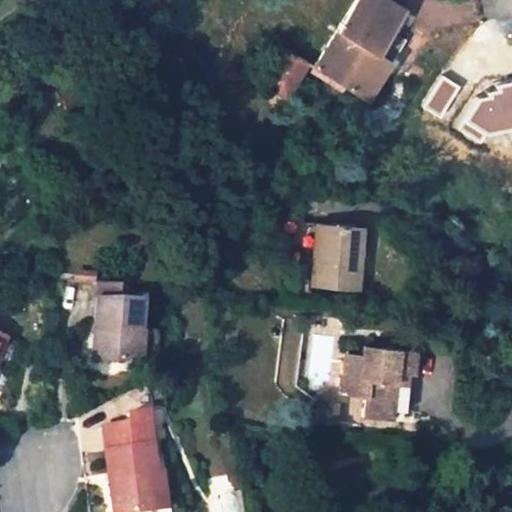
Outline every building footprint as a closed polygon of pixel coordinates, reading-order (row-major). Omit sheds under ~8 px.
[(409,14),(388,0),(354,0),(313,66),(344,85),(365,98),(403,38),(397,34),(409,14)] [(300,58),(282,47),(259,81),(282,95),(304,60),(300,58)] [(311,273),(315,223),(285,221),(283,241),(298,242),(296,272),(311,273)] [(351,231),(360,231),(360,226),(315,223),(311,273),(310,283),(356,286),(358,248),(349,247),(351,231)] [(363,248),(364,232),(360,231),(351,231),(349,247),(358,248),(363,248)] [(135,360),(136,331),(138,303),(118,302),(118,289),(95,288),(95,301),(93,358),(135,360)] [(144,331),(136,331),(135,360),(141,361),(144,331)] [(394,369),(405,370),(410,370),(412,350),(362,344),(361,354),(344,352),(340,392),(364,394),(363,414),(390,416),(390,409),(394,369)] [(390,409),(402,411),(405,370),(394,369),(390,409)] [(100,429),(103,451),(149,444),(144,417),(122,420),(122,425),(100,429)] [(112,511),(136,511),(158,509),(153,471),(149,444),(103,451),(112,511)] [(153,471),(158,509),(166,507),(162,470),(153,471)] [(238,511),(237,494),(223,494),(223,511),(238,511)]
